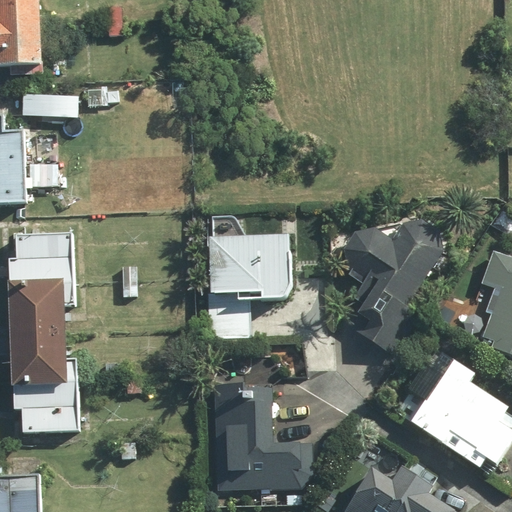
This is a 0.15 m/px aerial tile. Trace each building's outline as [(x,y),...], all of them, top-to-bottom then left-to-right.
[(0,0),(0,73),(40,72),(37,0),(0,0)] [(123,9),(108,9),(109,41),(124,40),(123,9)] [(119,91),(87,93),(88,110),(120,108),(119,91)] [(0,209),(27,209),(26,134),(8,134),(8,118),(0,118),(0,209)] [(209,246),(210,344),(252,343),(252,309),(281,309),(291,294),(290,242),(247,242),(235,219),(212,220),(213,246),(209,246)] [(407,315),(443,260),(439,240),(421,228),(402,231),(392,247),(374,235),(355,239),(344,256),(350,275),(351,276),(348,282),(363,292),(358,300),(366,305),(357,320),(362,324),(354,337),(394,363),(420,323),(407,315)] [(16,265),(7,265),(8,289),(6,289),(10,396),(20,395),(22,440),(83,437),(80,360),(66,361),(64,312),(79,311),(76,235),(15,237),(16,265)] [(494,345),(491,353),(511,360),(511,263),(493,257),(482,287),(502,294),(485,341),(494,345)] [(451,367),(410,430),(480,476),(485,468),(495,475),(511,450),(511,420),(468,391),(474,382),(451,367)] [(247,388),(215,389),(219,498),(303,495),(314,484),(313,449),(273,450),(271,393),(247,394),(247,388)] [(442,511),(428,502),(433,495),(402,473),(397,480),(380,468),(348,511),(442,511)] [(42,511),(42,481),(0,482),(0,511),(42,511)]
